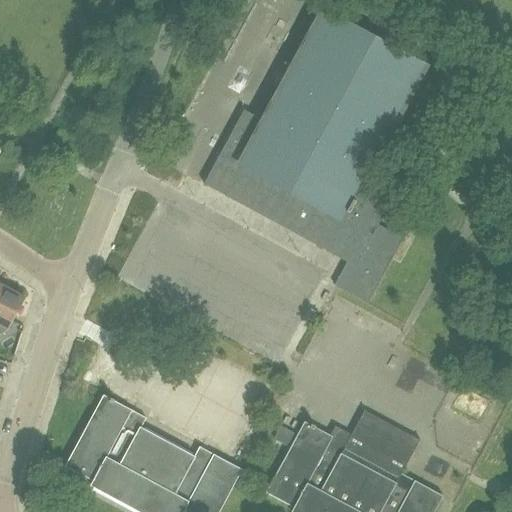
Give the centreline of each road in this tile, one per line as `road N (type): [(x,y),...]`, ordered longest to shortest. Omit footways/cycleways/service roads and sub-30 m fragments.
road 1 (unclassified): [(69,286),(180,0)]
road 2 (unclassified): [(0,506),(69,286)]
